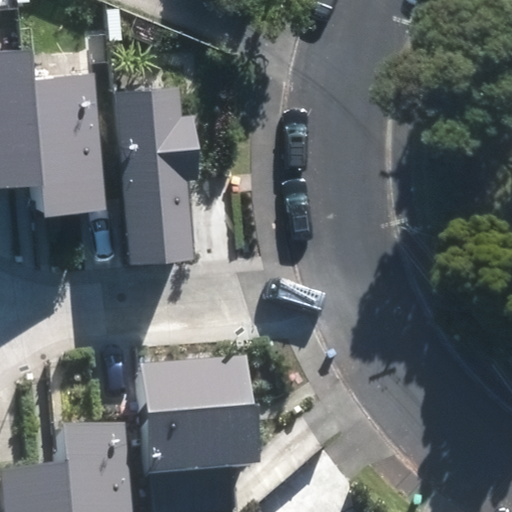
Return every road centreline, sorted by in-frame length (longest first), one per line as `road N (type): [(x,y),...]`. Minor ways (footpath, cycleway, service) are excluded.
road 1 (residential): [(367,287),(34,316)]
road 2 (residential): [(367,287),(341,180),(341,104),(376,0)]
road 3 (residential): [(511,467),(453,417),(392,345),(367,287)]
